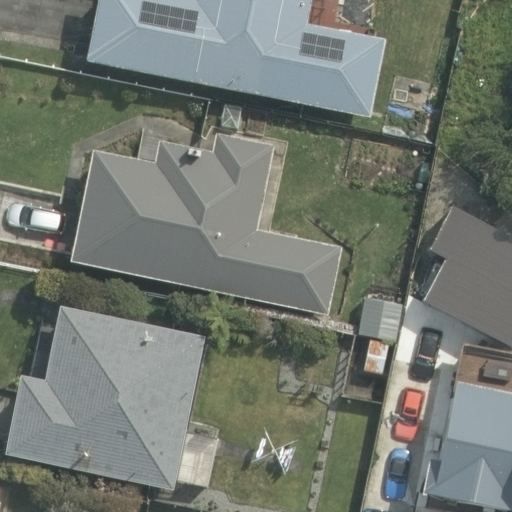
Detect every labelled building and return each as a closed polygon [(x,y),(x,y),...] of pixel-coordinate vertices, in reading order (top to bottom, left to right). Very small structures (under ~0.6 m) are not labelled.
[(99,0),(87,61),(370,118),(386,40),(307,24),(311,0),(99,0)] [(157,163),(95,150),(72,262),(327,316),(342,248),(257,230),(275,145),(216,133),(212,152),(161,141),(157,163)] [(30,376),(20,374),(3,455),(174,492),(175,484),(208,491),(222,429),(188,422),(206,335),(61,304),(57,322),(42,319),(30,376)] [(410,511),(434,356),(394,350),(370,511),(410,511)] [(511,391),(455,380),(439,459),(431,458),(423,494),(511,511),(511,391)]
